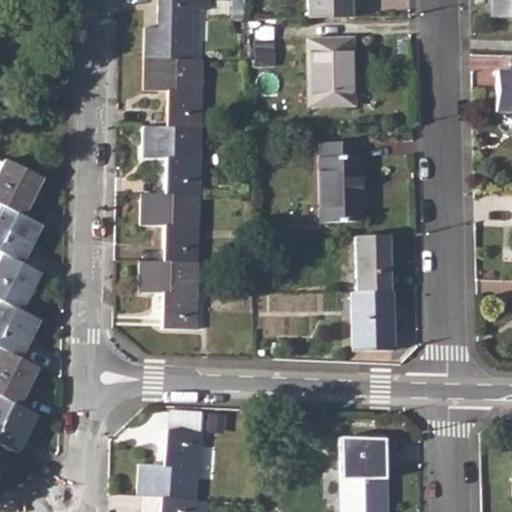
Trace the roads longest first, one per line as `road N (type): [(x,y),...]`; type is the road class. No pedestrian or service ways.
road 1 (residential): [(448,389),(443,0)]
road 2 (residential): [(89,379),(100,0)]
road 3 (residential): [(89,379),(448,389)]
road 4 (residential): [(78,511),(89,379)]
road 5 (residential): [(451,511),(448,389)]
